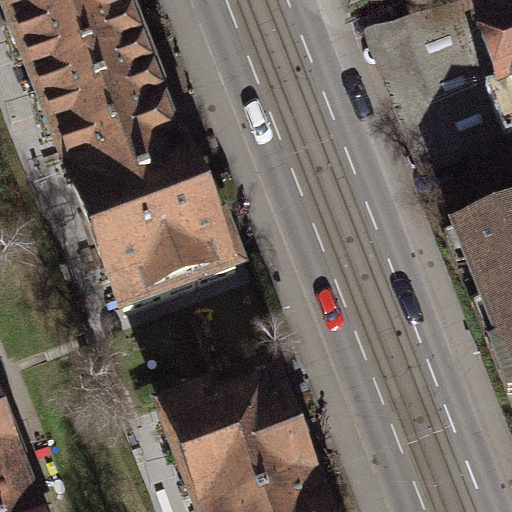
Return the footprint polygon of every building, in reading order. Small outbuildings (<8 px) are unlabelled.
[(0,0),(0,3),(34,90),(137,50),(126,22),(128,11),(123,0),(0,0)] [(511,0),(494,0),(482,5),(487,17),(472,22),(494,79),(485,83),(506,138),(511,136),(511,0)] [(175,149),(137,50),(34,90),(72,188),(175,149)] [(195,199),(175,149),(72,188),(122,318),(233,275),(203,196),(195,199)] [(511,212),(457,233),(501,347),(491,355),(508,398),(511,397),(511,212)] [(210,403),(162,422),(197,511),(275,511),(317,496),(302,460),(304,450),(295,427),(287,423),(274,388),(214,412),(210,403)] [(0,492),(22,484),(0,428),(0,492)] [(0,511),(32,511),(22,484),(0,492),(0,511)] [(323,511),(317,496),(275,511),(323,511)]
